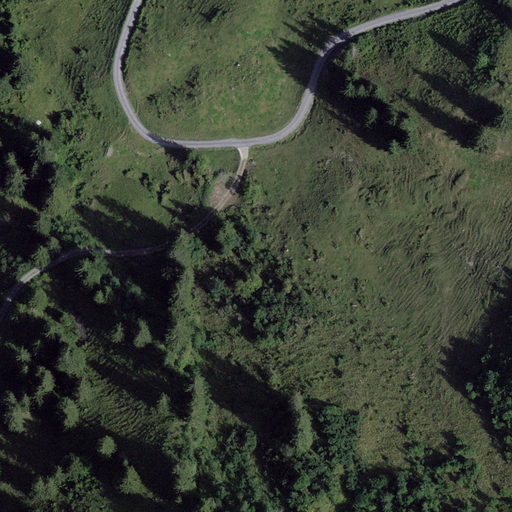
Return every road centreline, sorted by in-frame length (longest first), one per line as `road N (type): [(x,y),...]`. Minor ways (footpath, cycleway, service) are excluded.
road 1 (track): [(0,315),(25,282),(69,252),(134,258),(201,242),(243,177),(246,143)]
road 2 (track): [(246,143),(281,137),(295,124),(335,40),(451,0)]
road 3 (track): [(246,143),(190,146),(142,131),(116,75),(137,0)]
